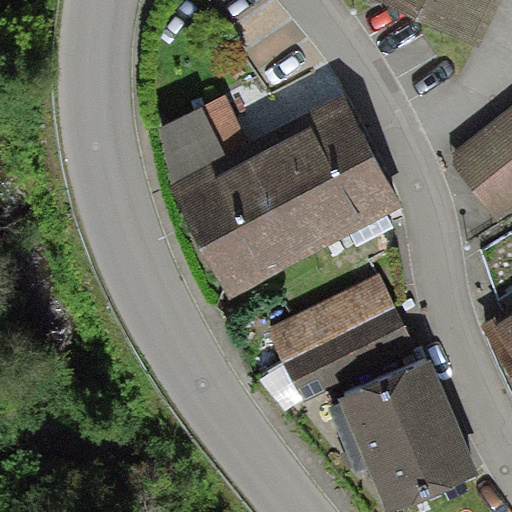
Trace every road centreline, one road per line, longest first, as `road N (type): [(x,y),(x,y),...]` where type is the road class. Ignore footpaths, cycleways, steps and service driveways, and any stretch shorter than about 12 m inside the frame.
road 1 (secondary): [(293,511),(221,414),(134,266),(102,170),(90,67),(103,0)]
road 2 (residential): [(511,472),(447,334),(407,156),(315,0)]
